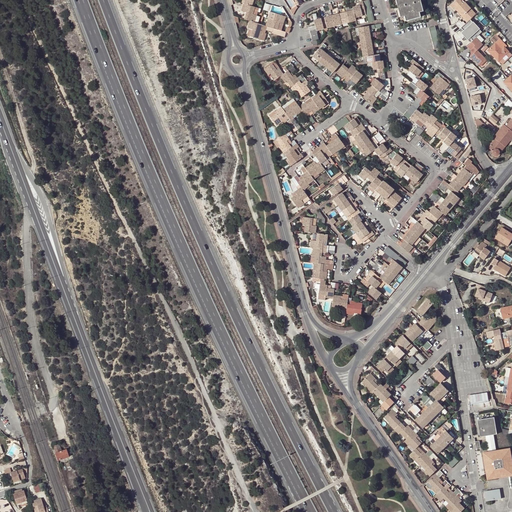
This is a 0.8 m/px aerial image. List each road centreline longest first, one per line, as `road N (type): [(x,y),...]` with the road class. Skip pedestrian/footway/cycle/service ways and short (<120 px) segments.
road 1 (motorway): [(333,511),(198,233),(103,0)]
road 2 (motorway): [(80,0),(208,308),(309,511)]
road 3 (track): [(254,511),(130,233)]
road 4 (residential): [(305,312),(236,58)]
road 5 (track): [(130,233),(20,0)]
road 6 (residential): [(430,272),(443,296),(479,511)]
road 7 (primary): [(70,307),(147,511)]
road 8 (unclassified): [(53,399),(30,320),(25,225),(34,213)]
road 9 (track): [(130,233),(123,243),(126,330),(111,374),(98,384)]
road 10 (unclassified): [(70,307),(46,209),(16,162)]
road 11 (residential): [(390,228),(435,172),(378,122)]
road 12 (tertiary): [(499,179),(409,284)]
road 13 (unclassified): [(0,380),(30,470),(25,484),(0,492)]
road 14 (unclassified): [(356,406),(430,511)]
